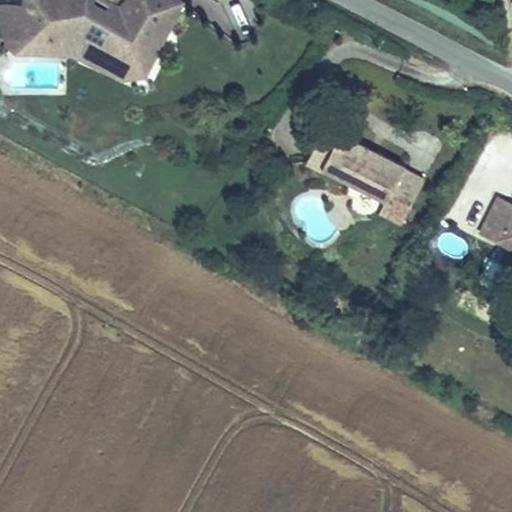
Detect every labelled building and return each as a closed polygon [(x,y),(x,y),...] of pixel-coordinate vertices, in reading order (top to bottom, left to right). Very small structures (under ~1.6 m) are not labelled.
[(32,0),(27,7),(23,6),(20,4),(13,3),(3,4),(14,39),(14,40),(15,40),(47,41),(47,52),(70,53),(74,44),(95,51),(88,56),(130,76),(146,75),(159,49),(147,44),(150,38),(155,40),(167,14),(174,17),(183,2),(178,0),(128,0),(122,8),(109,20),(93,9),(73,8),(72,10),(69,3),(62,7),(57,0),(32,0)] [(112,4),(105,0),(67,0),(69,3),(72,10),(73,8),(93,9),(109,20),(122,8),(114,3),(112,4)] [(14,39),(3,4),(0,4),(0,20),(7,43),(18,52),(47,52),(47,41),(15,40),(15,41),(12,41),(14,40),(14,39)] [(159,49),(174,17),(167,14),(155,40),(150,38),(147,44),(159,49)] [(130,76),(88,56),(95,51),(74,44),(70,53),(122,79),(146,75),(130,76)] [(323,168),(341,132),(328,126),(309,161),(323,168)] [(424,180),(403,170),(406,166),(378,152),(376,156),(364,150),(366,146),(341,132),(323,168),(386,201),(381,210),(402,221),(424,180)] [(376,156),(378,152),(366,146),(364,150),(376,156)] [(511,205),(498,199),(485,225),(501,234),(498,240),(511,246),(511,205)] [(498,240),(501,234),(485,225),(482,232),(498,240)]
